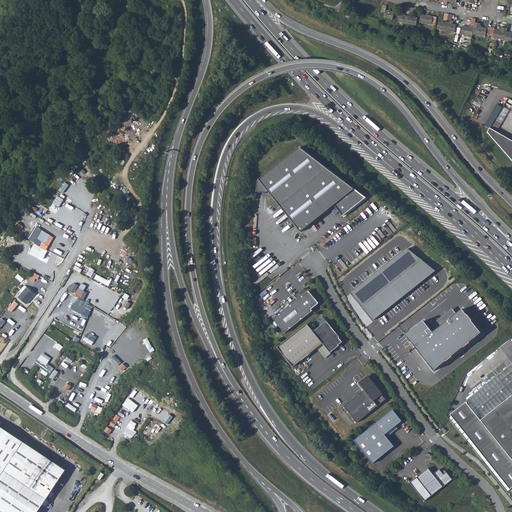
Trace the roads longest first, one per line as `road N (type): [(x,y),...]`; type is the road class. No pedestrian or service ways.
road 1 (trunk): [(375,511),(303,456),(245,373),(215,270),(216,181),(239,128),(260,112),(290,106),(323,116),(430,196)]
road 2 (trunk): [(511,238),(376,84),(321,65),(268,74),(222,106),(191,171),(189,252),(211,346)]
road 3 (trunk): [(511,249),(345,103),(249,0)]
road 4 (trunk): [(511,203),(395,72),(292,26),(259,0)]
road 5 (trunk): [(167,189),(165,271),(176,338),(203,403),(268,487)]
road 6 (unclassified): [(500,511),(485,485),(429,432),(310,258)]
road 7 (trunk): [(233,0),(341,117),(430,196)]
road 8 (tertiary): [(204,511),(0,385)]
road 9 (trunk): [(211,346),(267,434),(356,511)]
road 10 (trunk): [(206,0),(207,51),(167,189)]
road 11 (trunk): [(167,189),(184,293),(211,346)]
